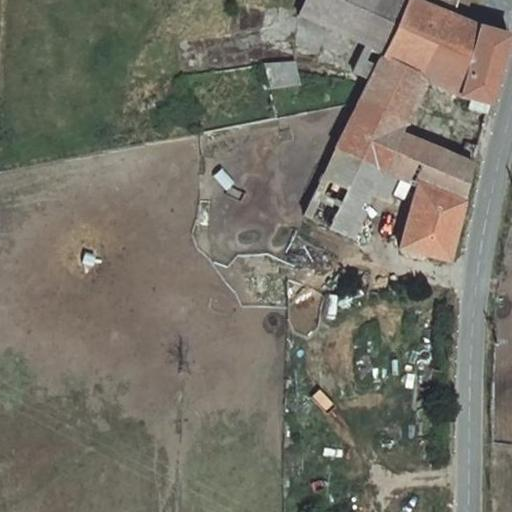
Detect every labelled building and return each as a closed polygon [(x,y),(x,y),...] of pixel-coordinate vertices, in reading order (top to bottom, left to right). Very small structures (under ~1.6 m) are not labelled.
[(401,0),(324,0),(310,33),(394,69),(422,8),(401,0)] [(426,139),(444,101),(508,123),(511,106),(511,41),(422,8),(394,69),(371,119),(426,139)] [(276,82),(281,108),(310,101),(305,78),(276,82)] [(347,169),(400,188),(428,199),(415,266),(465,279),(492,182),(421,149),(426,139),(371,119),(347,169)] [(318,232),(368,255),(400,188),(347,169),(318,232)] [(332,432),(347,432),(345,397),(330,398),(332,432)]
